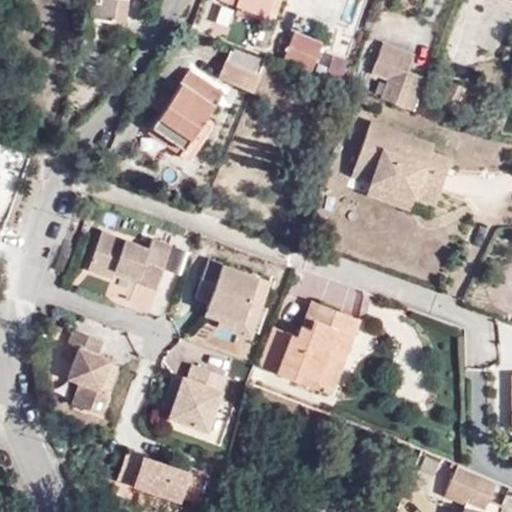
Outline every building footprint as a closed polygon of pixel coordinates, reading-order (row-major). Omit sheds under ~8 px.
[(91,0),(89,15),(115,20),(117,0),(91,0)] [(117,0),(115,20),(126,21),(128,0),(117,0)] [(220,0),(217,9),(236,15),(239,6),(264,16),(273,19),(279,0),(220,0)] [(323,43),(295,31),(283,59),(311,69),(323,43)] [(409,70),(414,54),(383,43),(371,73),(388,79),(381,98),(414,111),(427,77),(409,70)] [(218,76),(252,91),(265,57),(232,45),(218,76)] [(315,75),(326,79),(330,68),(319,64),(315,75)] [(183,148),(178,154),(189,160),(213,125),(204,119),(223,92),(190,70),(170,100),(161,113),(152,127),(183,148)] [(460,101),(466,89),(452,82),(446,94),(460,101)] [(380,101),(356,92),(353,100),(376,109),(380,101)] [(161,113),(170,100),(162,94),(153,108),(161,113)] [(451,160),(431,153),(411,146),(414,138),(371,123),(355,169),(372,175),(370,182),(371,182),(414,197),(416,198),(419,188),(439,195),(451,160)] [(148,133),(178,154),(183,148),(152,127),(148,133)] [(411,146),(431,153),(433,145),(414,138),(411,146)] [(372,175),(355,169),(352,176),(370,182),(372,175)] [(410,210),(414,197),(371,182),(367,195),(410,210)] [(435,205),(439,195),(419,188),(416,198),(435,205)] [(139,278),(138,282),(155,289),(171,246),(152,239),(148,249),(102,231),(88,270),(112,278),(114,274),(115,270),(139,278)] [(243,323),(259,277),(209,260),(195,299),(209,303),(206,310),(243,323)] [(114,274),(138,282),(139,278),(115,270),(114,274)] [(271,282),(259,277),(243,323),(206,310),(204,317),(219,321),(216,328),(251,340),(271,282)] [(311,330),(320,304),(312,301),(303,327),(311,330)] [(343,313),(320,304),(311,330),(303,327),(302,326),(297,337),(273,328),(257,367),(297,383),(301,376),(316,381),(326,355),(344,362),(357,327),(340,320),(343,313)] [(360,320),(343,313),(340,320),(357,327),(360,320)] [(98,358),(99,354),(104,341),(90,336),(85,349),(79,347),(67,380),(79,384),(71,404),(100,414),(118,366),(110,364),(112,358),(105,356),(103,360),(98,358)] [(301,376),(297,383),(331,396),(344,362),(326,355),(316,381),(301,376)] [(178,404),(172,421),(207,432),(227,377),(193,365),(188,378),(183,376),(174,403),(178,404)] [(168,419),(172,421),(178,404),(174,403),(168,419)] [(147,462),(149,459),(127,451),(118,480),(181,502),(182,497),(196,502),(206,472),(191,467),(190,472),(155,461),(154,464),(147,462)] [(482,511),(495,483),(459,467),(446,496),(464,504),(463,510),(462,511),(482,511)]
